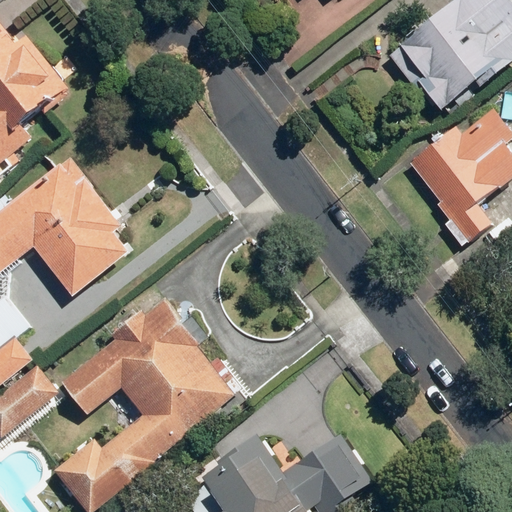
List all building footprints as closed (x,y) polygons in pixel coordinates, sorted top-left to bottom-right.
[(511,0),(456,0),(397,52),(445,107),(511,48),(511,0)] [(62,95),(0,17),(0,124),(9,136),(62,95)] [(470,222),(511,187),(511,134),(492,111),(424,166),(470,222)] [(148,245),(81,155),(0,214),(0,268),(2,272),(42,243),(81,295),(148,245)] [(151,415),(69,477),(96,511),(248,396),(234,378),(238,375),(203,331),(205,330),(176,293),(66,377),(95,414),(130,387),(151,415)] [(0,354),(0,380),(3,384),(37,359),(23,338),(0,354)] [(0,402),(0,429),(9,440),(65,392),(43,366),(0,402)] [(218,511),(330,511),(376,480),(345,437),(295,472),(266,431),(206,473),(228,505),(218,511)]
